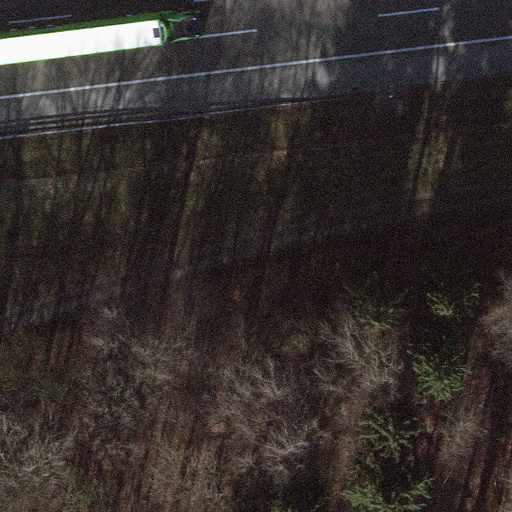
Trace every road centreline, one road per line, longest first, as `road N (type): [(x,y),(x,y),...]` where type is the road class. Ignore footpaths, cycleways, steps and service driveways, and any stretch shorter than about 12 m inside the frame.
road 1 (unclassified): [(0,312),(327,218),(511,196)]
road 2 (motorway): [(0,25),(216,0)]
